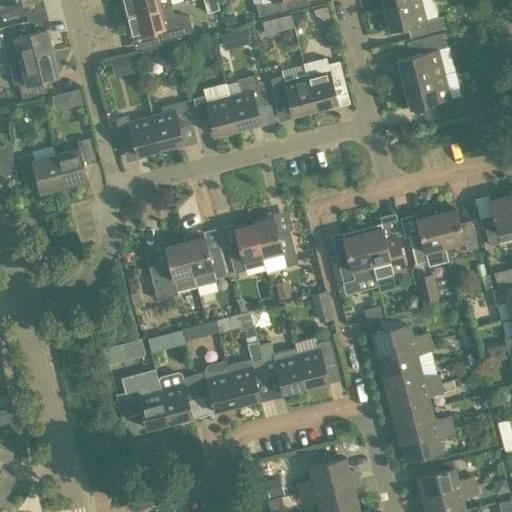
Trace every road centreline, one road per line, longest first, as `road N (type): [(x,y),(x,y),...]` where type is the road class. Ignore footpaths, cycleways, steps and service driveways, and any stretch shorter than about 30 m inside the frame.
road 1 (residential): [(115,193),(370,123)]
road 2 (residential): [(136,499),(199,485),(237,435),(364,402)]
road 3 (residential): [(78,510),(59,468),(20,297)]
road 4 (residential): [(67,0),(115,193)]
road 5 (residential): [(20,297),(86,285),(112,231),(108,201),(115,193)]
road 6 (residential): [(370,123),(339,0)]
road 7 (residential): [(508,156),(387,188)]
